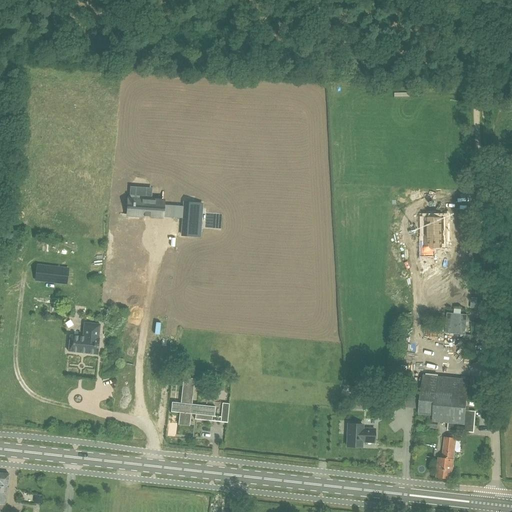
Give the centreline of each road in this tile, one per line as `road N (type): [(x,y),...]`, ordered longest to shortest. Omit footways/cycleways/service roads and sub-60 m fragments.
road 1 (secondary): [(0,448),(499,507)]
road 2 (track): [(472,0),(488,289)]
road 3 (unclassified): [(499,507),(488,289)]
road 4 (track): [(74,406),(26,390),(14,366),(25,243)]
